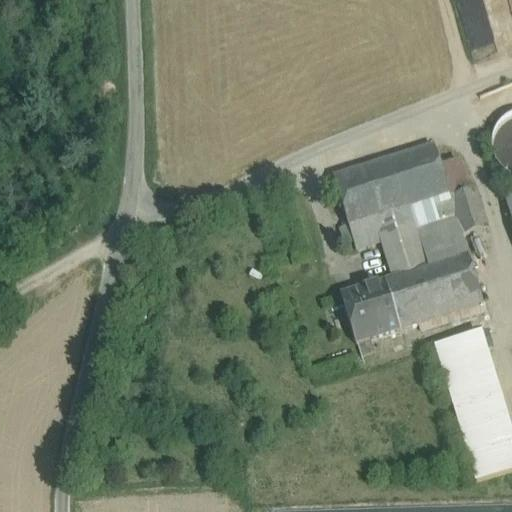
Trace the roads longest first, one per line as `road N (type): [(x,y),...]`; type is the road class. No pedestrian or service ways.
road 1 (track): [(511,73),(127,238)]
road 2 (track): [(127,238),(71,441),(65,511)]
road 3 (track): [(133,0),(127,238)]
